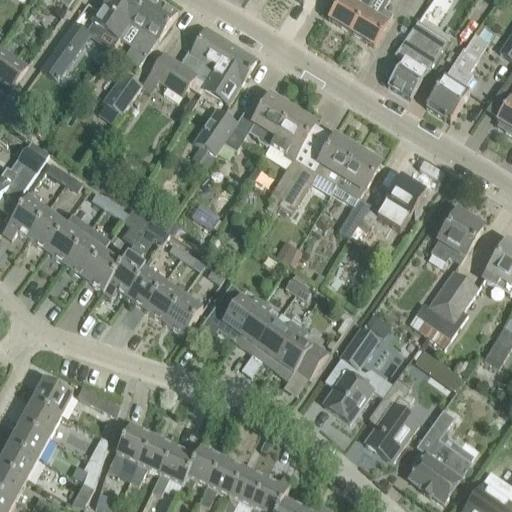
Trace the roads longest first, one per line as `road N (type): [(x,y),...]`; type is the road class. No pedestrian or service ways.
road 1 (residential): [(391,511),(291,426),(193,382),(26,332)]
road 2 (residential): [(511,189),(198,0)]
